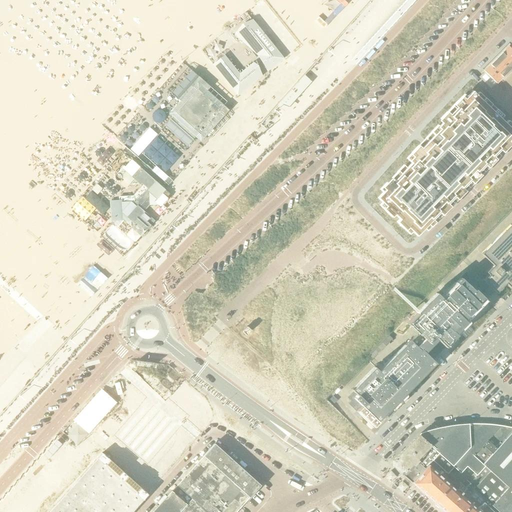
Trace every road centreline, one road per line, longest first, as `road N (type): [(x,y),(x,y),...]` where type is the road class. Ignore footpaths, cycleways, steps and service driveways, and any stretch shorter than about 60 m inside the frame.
road 1 (residential): [(481,0),(408,79),(154,312)]
road 2 (residential): [(353,477),(161,337)]
road 3 (residential): [(308,494),(291,491),(213,432),(141,511)]
road 4 (residential): [(0,487),(133,336)]
